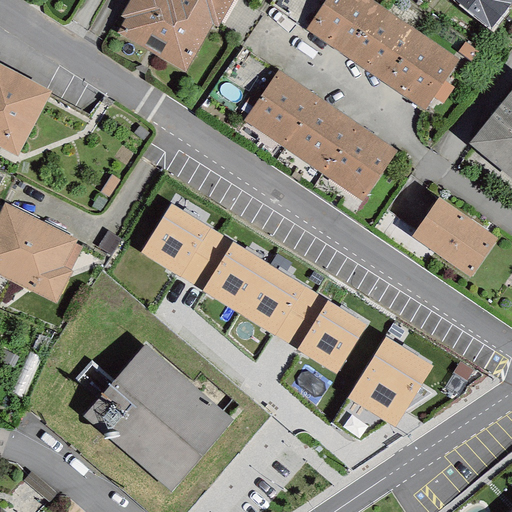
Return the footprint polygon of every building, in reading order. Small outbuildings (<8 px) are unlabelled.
[(215,20),(227,0),(134,0),(127,13),(133,17),(125,31),(183,64),(210,17),(215,20)] [(310,25),(327,0),(271,0),(270,3),(304,26),(307,22),(310,25)] [(425,104),(453,63),(360,0),(327,0),(310,25),(425,104)] [(502,0),(465,0),(487,18),(502,0)] [(248,115),(276,75),(271,72),(273,68),(241,46),(211,90),(248,115)] [(0,140),(13,147),(42,93),(0,70),(0,140)] [(363,195),(391,154),(276,75),(248,115),(363,195)] [(511,172),(511,95),(474,142),(511,172)] [(370,318),(168,194),(134,249),(336,373),(370,318)] [(471,269),(493,239),(438,200),(426,216),(430,220),(421,233),(437,245),(471,269)] [(71,241),(6,208),(0,220),(0,269),(53,297),(66,273),(57,268),(71,241)] [(424,264),(437,245),(421,233),(386,209),(373,229),(424,264)] [(436,360),(381,327),(341,393),(396,426),(436,360)] [(171,487),(230,420),(144,347),(86,414),(171,487)]
